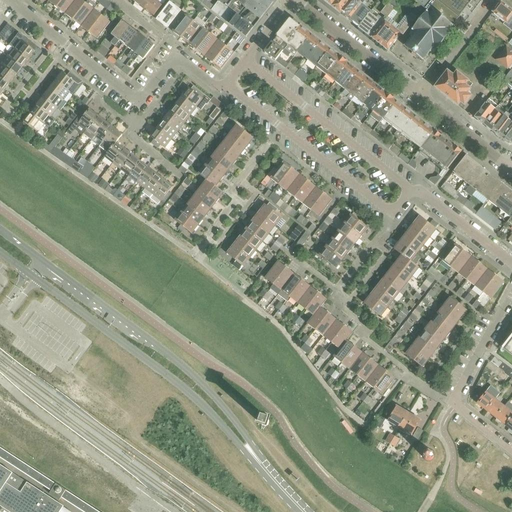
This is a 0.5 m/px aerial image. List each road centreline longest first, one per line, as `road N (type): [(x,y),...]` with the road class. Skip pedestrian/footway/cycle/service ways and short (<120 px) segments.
road 1 (primary): [(264,470),(188,372),(0,230)]
road 2 (primary): [(0,253),(173,380),(264,470)]
road 3 (residential): [(7,0),(140,101),(175,57),(210,84),(226,84)]
road 4 (residential): [(226,84),(390,215),(411,189)]
road 5 (residential): [(411,189),(245,61)]
road 6 (residential): [(511,449),(452,402),(511,289)]
road 7 (residential): [(290,2),(417,99)]
road 8 (residential): [(493,0),(417,99)]
road 9 (residential): [(411,189),(511,260)]
road 10 (residential): [(417,99),(511,173)]
